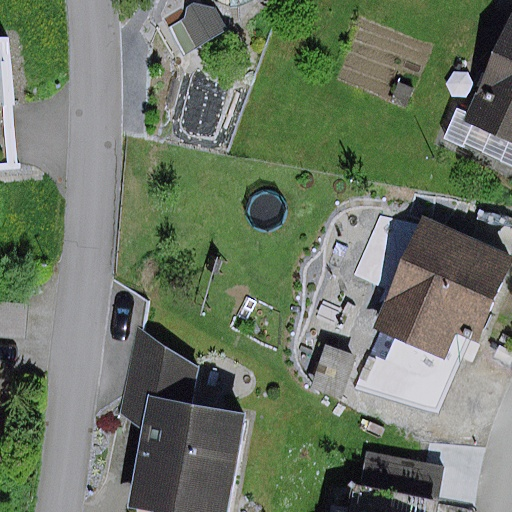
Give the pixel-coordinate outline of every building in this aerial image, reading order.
[(167,27),(183,57),(227,32),(213,7),(194,2),(185,8),(184,18),(167,27)] [(511,3),(511,4),(472,95),(459,90),(441,131),(511,161),(511,3)] [(399,83),(391,102),(408,109),(416,89),(399,83)] [(511,258),(420,219),(372,330),(399,341),(439,359),(453,328),(476,338),(511,258)] [(439,359),(399,341),(384,377),(424,394),(439,359)] [(191,365),(141,342),(122,431),(154,438),(138,511),(216,511),(234,430),(180,418),(191,365)] [(357,354),(325,344),(310,388),(342,399),(357,354)] [(455,511),(457,453),(368,450),(366,509),(455,511)]
